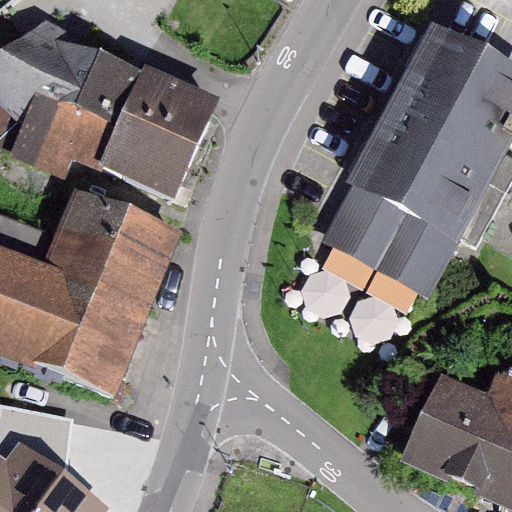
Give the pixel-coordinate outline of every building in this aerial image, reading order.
[(178,224),(223,124),(146,89),(142,98),(102,82),(50,33),(0,74),(0,120),(25,144),(13,173),(78,200),(85,184),(178,224)] [(511,181),(511,97),(434,56),(326,255),(429,311),(450,272),(460,277),(511,181)] [(189,251),(73,206),(58,245),(0,222),(0,381),(121,428),(189,251)] [(511,511),(511,380),(502,376),(487,411),(443,392),(403,484),(469,511),(511,511)] [(146,511),(58,447),(26,489),(0,469),(0,511),(146,511)]
